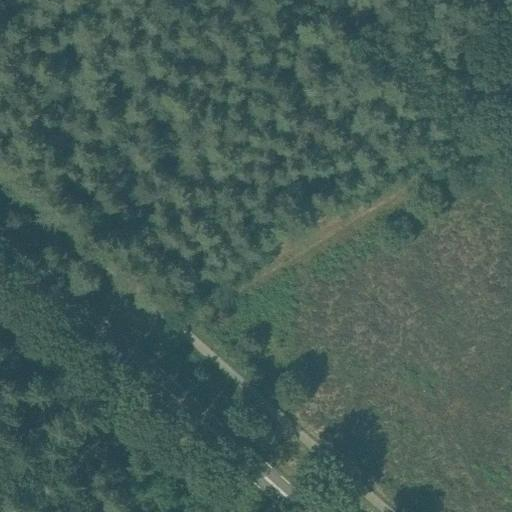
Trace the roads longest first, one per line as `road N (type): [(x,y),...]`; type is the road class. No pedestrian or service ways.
road 1 (track): [(136,369),(223,294),(511,116)]
road 2 (tertiary): [(298,511),(0,248)]
